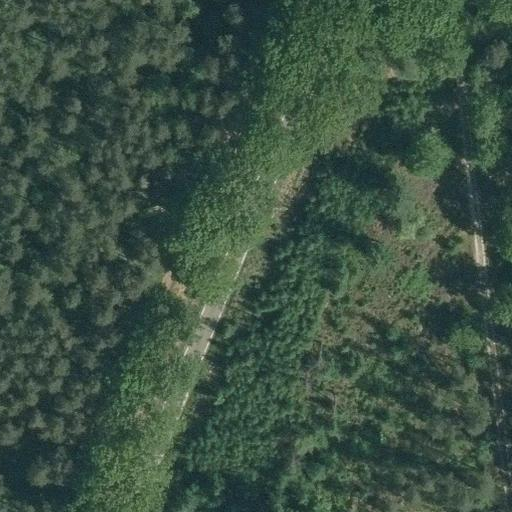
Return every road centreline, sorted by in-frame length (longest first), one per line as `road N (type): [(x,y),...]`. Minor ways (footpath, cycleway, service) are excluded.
road 1 (unknown): [(63,511),(279,0)]
road 2 (tertiary): [(129,511),(341,0)]
road 3 (track): [(508,511),(448,0)]
